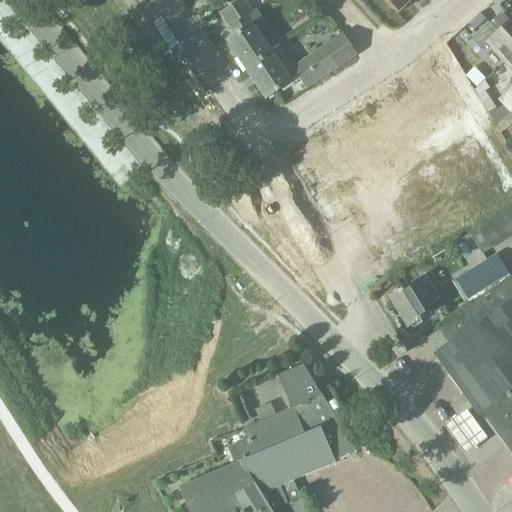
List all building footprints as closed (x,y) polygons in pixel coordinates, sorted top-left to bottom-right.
[(275,47),(243,0),(237,0),(219,13),(233,34),(225,40),(246,70),(250,68),(260,61),(259,59),(260,59),(259,58),(275,47)] [(384,0),(396,13),(410,0),(384,0)] [(505,62),(511,54),(511,18),(498,32),(489,23),(471,39),(486,56),(494,49),(505,62)] [(305,88),(337,67),(337,68),(357,55),(342,33),(323,46),(323,47),(290,69),(275,47),(259,58),(260,59),(259,59),(260,61),(250,68),(246,70),(266,99),(282,89),(280,86),(296,75),(305,88)] [(453,65),(433,77),(454,112),(474,100),(453,65)] [(433,77),(414,89),(435,123),(454,112),(433,77)] [(414,89),(395,101),(416,135),(435,123),(414,89)] [(395,101),(376,112),(398,147),(416,135),(395,101)] [(376,112),(357,124),(378,159),(398,147),(376,112)] [(337,136),(303,157),(337,212),(371,191),(337,136)] [(377,200),(343,221),(377,275),(411,254),(377,200)] [(492,247),(511,234),(511,206),(479,227),(492,247)] [(482,254),(492,247),(479,227),(469,234),(482,254)] [(467,299),(508,274),(497,256),(469,274),(476,284),(462,292),(467,299)] [(511,273),(437,328),(449,344),(436,353),(479,413),(483,411),(509,391),(511,394),(511,273)] [(426,307),(438,299),(439,298),(430,283),(416,291),(411,283),(399,290),(396,288),(389,297),(408,327),(430,313),(426,307)] [(351,445),(323,398),(302,364),(277,375),(290,410),(242,430),(246,440),(227,447),(234,463),(179,488),(189,511),(207,511),(219,507),(220,511),(234,511),(230,502),(236,500),(242,510),(239,511),(270,511),(269,510),(287,503),(290,511),(305,511),(292,481),(334,462),(332,457),(351,445)] [(511,394),(509,391),(483,411),(511,450),(511,394)] [(441,418),(463,447),(486,431),(464,401),(441,418)]
